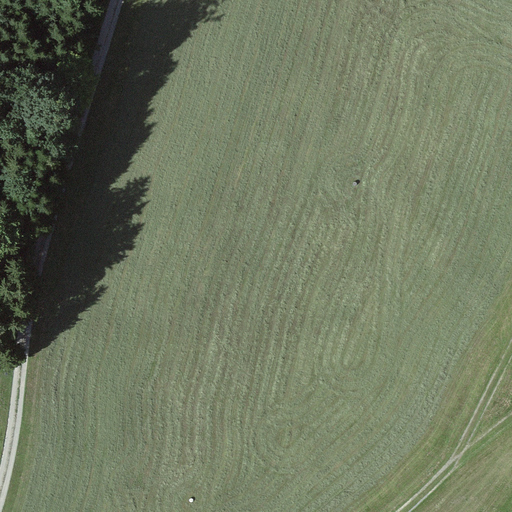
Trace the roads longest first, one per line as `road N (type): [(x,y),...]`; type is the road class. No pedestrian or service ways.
road 1 (track): [(117,0),(43,241),(0,493)]
road 2 (track): [(401,511),(511,417)]
road 3 (track): [(449,470),(511,353)]
